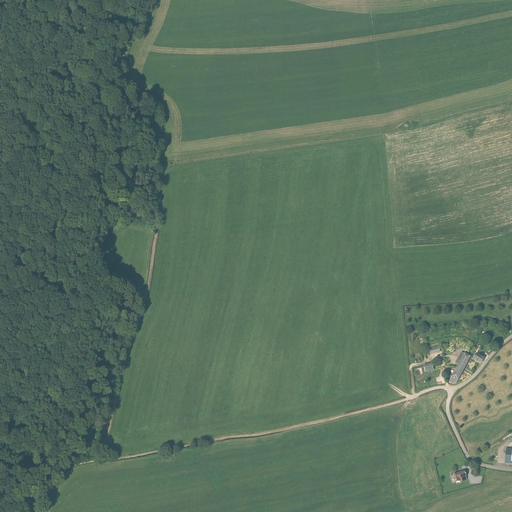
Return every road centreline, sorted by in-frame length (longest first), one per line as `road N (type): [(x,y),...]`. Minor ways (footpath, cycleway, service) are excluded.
road 1 (track): [(146,0),(121,78),(161,121),(156,226),(103,459)]
road 2 (track): [(455,389),(103,459)]
road 3 (unclassified): [(511,469),(471,460),(447,406),(511,335)]
